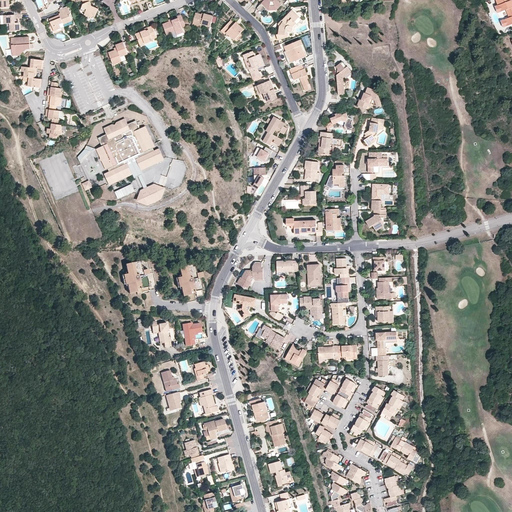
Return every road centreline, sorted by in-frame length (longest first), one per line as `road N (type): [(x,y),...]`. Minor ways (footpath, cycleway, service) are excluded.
road 1 (residential): [(262,511),(214,330),(217,291),(245,235)]
road 2 (residential): [(358,246),(416,243),(511,218)]
road 3 (residential): [(229,0),(263,35),(308,125)]
road 4 (residential): [(358,246),(359,327),(317,334),(298,327)]
road 5 (residential): [(308,125),(323,97),(313,0)]
road 6 (residential): [(245,235),(308,125)]
